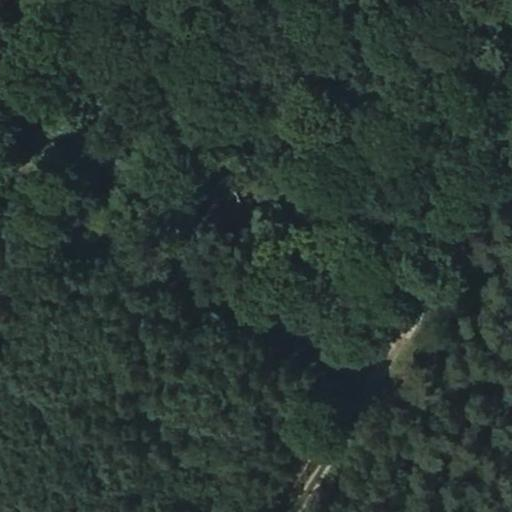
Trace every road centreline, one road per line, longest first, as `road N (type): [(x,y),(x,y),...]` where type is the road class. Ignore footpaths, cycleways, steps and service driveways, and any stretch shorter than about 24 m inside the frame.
road 1 (track): [(511,422),(0,164)]
road 2 (track): [(511,183),(308,511)]
